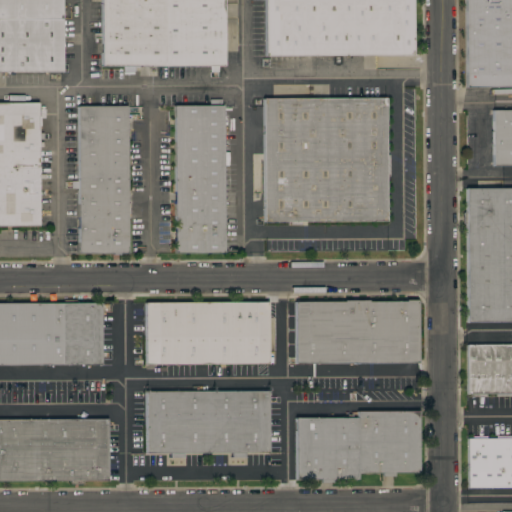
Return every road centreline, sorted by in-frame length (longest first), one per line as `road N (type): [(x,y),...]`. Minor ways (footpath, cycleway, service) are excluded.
road 1 (residential): [(444,0),(444,511)]
road 2 (residential): [(0,281),(446,282)]
road 3 (residential): [(0,504),(444,503)]
